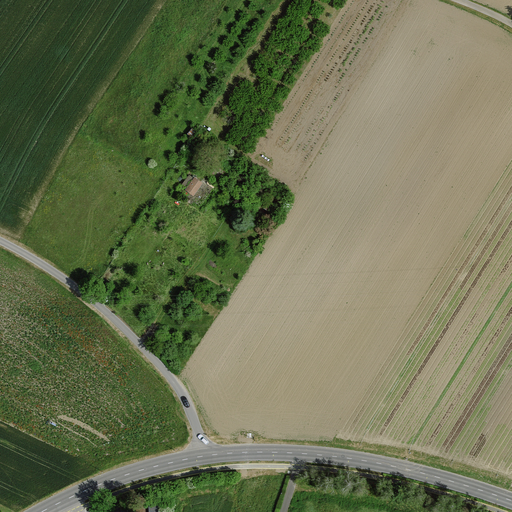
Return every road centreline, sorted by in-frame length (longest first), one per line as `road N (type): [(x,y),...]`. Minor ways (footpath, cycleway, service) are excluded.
road 1 (unclassified): [(204,455),(187,403),(163,367),(78,287),(0,240)]
road 2 (tertiary): [(299,453),(378,462),(511,501)]
road 3 (tertiary): [(42,511),(110,480),(204,455)]
